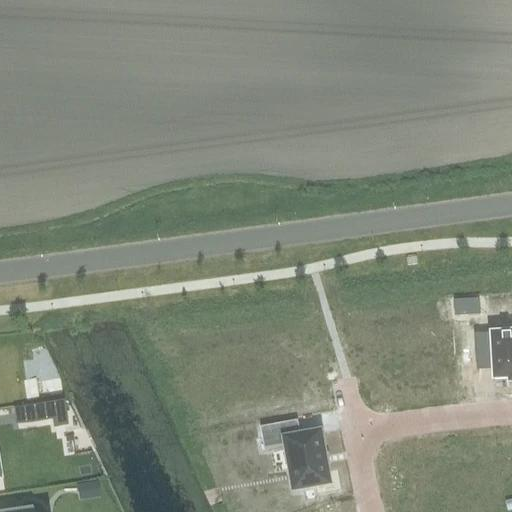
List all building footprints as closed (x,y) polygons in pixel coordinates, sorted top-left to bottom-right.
[(427,316),(441,314),(439,298),(425,300),(427,316)] [(455,303),(456,318),(480,316),(479,302),(455,303)] [(302,330),(267,336),(276,388),(270,389),(273,407),(301,402),(298,387),(311,384),(308,364),(306,350),(305,350),(302,330)] [(422,359),(385,364),(390,397),(437,391),(434,367),(452,365),(448,333),(419,337),(422,359)] [(511,334),(476,336),(476,350),(492,349),(494,381),(509,380),(509,384),(511,384),(511,334)] [(67,425),(64,406),(16,413),(18,425),(54,419),(55,427),(67,425)] [(325,458),(324,454),(320,435),(301,438),(298,422),(261,429),(265,451),(286,447),(294,492),(330,486),(326,468),(327,468),(326,464),(325,458)] [(437,454),(391,467),(398,495),(434,485),(436,495),(448,492),(437,454)]
